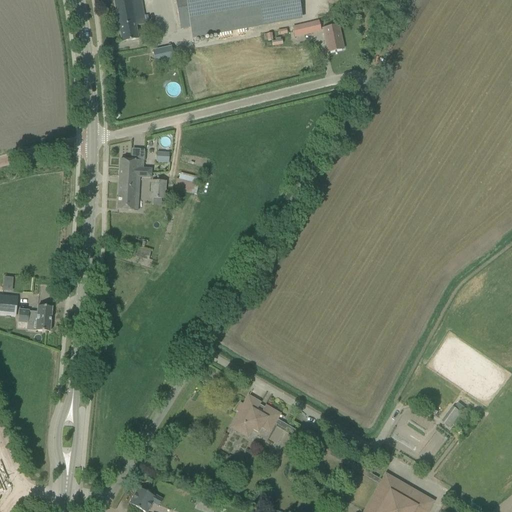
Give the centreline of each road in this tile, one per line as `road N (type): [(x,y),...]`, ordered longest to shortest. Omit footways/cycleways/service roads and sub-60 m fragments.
road 1 (residential): [(198,350),(361,83),(345,77),(90,141)]
road 2 (residential): [(198,350),(475,510)]
road 3 (tertiary): [(71,399),(90,141)]
road 4 (residential): [(109,498),(198,350)]
road 5 (tertiary): [(90,141),(77,0)]
